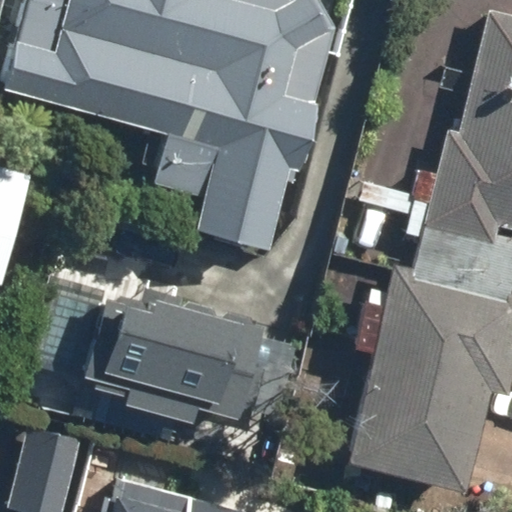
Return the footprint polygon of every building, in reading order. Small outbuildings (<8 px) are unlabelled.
[(332,2),(323,0),(36,0),(12,95),(205,143),(186,218),(272,240),(332,2)] [(511,15),(481,7),(356,450),(461,480),(511,300),(511,15)] [(0,249),(25,172),(0,164),(0,249)] [(278,311),(71,264),(49,357),(244,402),(278,311)] [(64,511),(84,437),(29,423),(9,500),(56,511),(64,511)] [(252,511),(118,483),(111,511),(252,511)]
